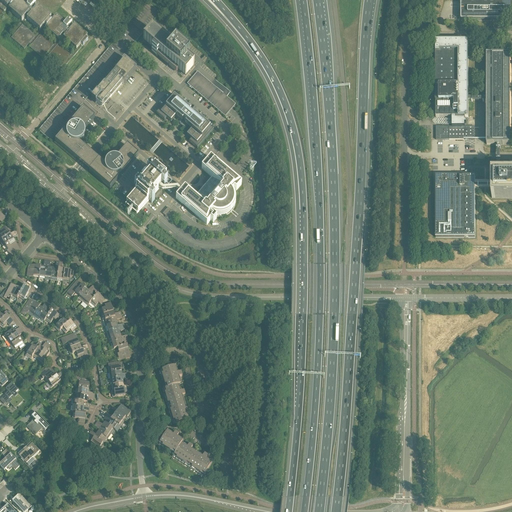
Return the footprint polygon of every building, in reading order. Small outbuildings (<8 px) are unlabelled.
[(0,0),(0,17),(8,7),(10,9),(9,11),(22,22),(11,35),(13,36),(11,38),(24,50),(29,44),(31,46),(29,48),(42,59),(47,53),(49,55),(47,57),(61,68),(62,66),(64,68),(83,46),(88,40),(86,39),(87,37),(74,25),(69,31),(68,29),(69,27),(72,24),(69,21),(66,24),(56,16),(51,22),(49,20),(51,18),(38,7),(33,13),(31,11),(33,9),(36,5),(32,2),(29,6),(22,0),(0,0)] [(497,18),(500,18),(506,18),(506,20),(511,19),(511,0),(461,0),(461,10),(461,20),(497,20),(497,18)] [(157,56),(161,60),(171,68),(176,72),(179,70),(186,76),(187,75),(192,68),(193,67),(186,61),(189,58),(175,46),(172,49),(151,32),(150,32),(145,39),(144,40),(159,53),(157,56)] [(452,124),(452,127),(465,127),(465,124),(466,124),(466,123),(466,121),(465,121),(465,118),(468,117),(468,101),(468,98),(468,42),(436,42),(436,48),(435,48),(435,101),(436,101),(436,118),(452,117),(452,121),(451,121),(450,122),(451,124),(452,124)] [(497,145),(500,145),(510,145),(510,116),(511,115),(511,108),(511,109),(511,105),(511,104),(511,97),(511,96),(510,96),(510,55),(487,55),(486,98),(486,101),(487,145),(497,145)] [(91,99),(96,103),(100,106),(103,103),(105,100),(107,101),(110,97),(122,84),(123,85),(135,71),(137,70),(125,60),(91,99)] [(187,85),(226,115),(236,104),(226,96),(228,94),(228,93),(229,91),(218,82),(216,85),(222,89),(221,90),(197,72),(187,85)] [(214,130),(191,110),(172,94),(156,114),(164,121),(166,118),(171,122),(175,117),(181,121),(181,122),(181,123),(181,124),(182,124),(182,125),(183,125),(183,126),(184,126),(185,126),(186,126),(191,130),(187,136),(191,139),(189,142),(197,149),(214,130)] [(76,160),(79,163),(82,165),(88,170),(87,171),(110,190),(112,188),(111,188),(115,183),(117,180),(138,156),(127,146),(116,158),(115,158),(114,158),(113,158),(112,158),(111,158),(110,159),(109,159),(109,160),(108,160),(107,161),(106,162),(106,163),(105,164),(105,165),(100,161),(100,160),(98,158),(98,159),(92,154),(86,149),(87,148),(85,147),(84,147),(79,143),(80,143),(81,142),(82,141),(83,140),(84,139),(84,138),(84,137),(85,136),(85,135),(85,134),(85,133),(85,132),(84,131),(84,130),(94,118),(83,109),(56,141),(55,140),(53,142),(76,161),(76,160)] [(465,127),(452,127),(436,127),(436,140),(449,140),(449,138),(465,138),(465,140),(475,140),(475,127),(465,127)] [(202,169),(211,177),(213,179),(207,186),(205,188),(203,190),(197,198),(185,188),(177,197),(176,198),(200,219),(207,225),(212,219),(210,217),(211,216),(213,218),(210,221),(213,223),(216,219),(212,215),(213,215),(214,216),(215,216),(216,216),(217,216),(218,217),(219,217),(220,217),(222,217),(223,216),(224,216),(225,216),(226,215),(227,215),(228,214),(229,214),(230,213),(231,212),(232,210),(233,209),(234,208),(234,207),(235,206),(235,205),(235,204),(235,203),(235,201),(235,200),(235,199),(235,198),(235,197),(235,196),(234,195),(234,194),(233,193),(233,192),(232,191),(234,189),(236,191),(241,184),(233,177),(210,158),(209,159),(202,167),(201,168),(202,169)] [(160,176),(154,171),(153,173),(150,170),(146,174),(137,185),(134,188),(134,189),(137,191),(136,192),(136,193),(133,196),(130,200),(129,201),(125,205),(131,210),(132,211),(137,215),(140,211),(140,210),(141,210),(144,206),(147,203),(147,202),(148,202),(149,201),(151,203),(152,203),(155,200),(164,189),(167,185),(164,183),(165,181),(162,179),(163,178),(163,177),(162,176),(161,175),(160,176)] [(492,187),(492,198),(511,198),(511,173),(500,174),(497,174),(492,174),(492,184),(492,187)] [(436,238),(475,238),(475,188),(475,187),(475,184),(475,176),(471,176),(471,175),(468,175),(468,176),(465,176),(465,175),(460,175),(460,176),(436,176),(436,217),(436,238)] [(162,214),(165,216),(171,210),(168,208),(162,214)] [(165,217),(169,221),(173,217),(176,213),(171,210),(165,217)] [(0,241),(10,235),(5,227),(0,230),(0,231),(1,233),(0,233),(0,241)] [(0,241),(3,247),(5,246),(13,240),(12,237),(17,234),(15,231),(10,235),(0,241)] [(5,246),(8,250),(6,251),(10,257),(20,250),(13,240),(5,246)] [(39,278),(45,279),(47,261),(44,261),(43,267),(41,266),(39,277),(39,278)] [(51,280),(57,281),(59,263),(56,262),(55,269),(52,268),(51,280)] [(33,276),(39,277),(41,266),(28,265),(27,277),(33,278),(33,276)] [(64,270),(63,282),(69,283),(70,277),(73,277),(73,271),(64,270)] [(75,293),(79,297),(80,297),(86,289),(77,281),(67,293),(72,297),(75,293)] [(22,290),(11,284),(4,298),(10,301),(12,296),(17,299),(18,297),(22,290)] [(23,286),(22,290),(18,297),(24,300),(25,297),(28,298),(29,296),(31,292),(32,291),(29,289),(23,286)] [(78,298),(83,302),(95,288),(92,286),(88,291),(86,289),(80,297),(79,297),(78,298)] [(88,306),(90,303),(95,297),(93,295),(97,290),(95,288),(83,302),(88,306)] [(90,303),(95,307),(98,303),(101,305),(105,300),(97,294),(95,297),(90,303)] [(29,312),(34,315),(40,307),(29,300),(21,313),(26,316),(29,312)] [(33,317),(38,320),(48,305),(45,303),(42,308),(40,307),(34,315),(33,317)] [(100,309),(102,315),(113,312),(111,303),(105,305),(105,308),(100,309)] [(43,323),(45,320),(50,313),(49,313),(47,312),(51,306),(48,305),(38,320),(43,323)] [(45,320),(50,324),(53,319),(56,321),(58,317),(59,316),(59,315),(51,310),(49,313),(50,313),(45,320)] [(0,322),(7,315),(9,313),(6,311),(2,316),(0,313),(0,322)] [(102,315),(103,321),(121,316),(120,313),(114,314),(113,312),(102,315)] [(0,322),(0,325),(3,328),(7,324),(9,326),(13,321),(7,315),(0,322)] [(122,319),(121,316),(103,321),(105,327),(117,323),(116,321),(122,319)] [(59,332),(61,329),(71,321),(73,319),(70,317),(66,321),(64,319),(54,327),(59,332)] [(72,332),(73,334),(75,333),(75,331),(78,330),(77,329),(77,328),(71,321),(61,329),(65,334),(70,330),(72,332)] [(105,327),(107,333),(125,327),(124,324),(118,326),(117,323),(105,327)] [(107,333),(109,338),(120,335),(119,332),(125,330),(125,327),(107,333)] [(3,336),(7,341),(22,330),(20,328),(15,331),(13,329),(3,336)] [(7,341),(10,346),(20,339),(18,337),(23,333),(22,330),(7,341)] [(68,343),(70,348),(70,349),(80,345),(75,333),(73,334),(61,339),(63,345),(68,343)] [(109,338),(110,344),(128,339),(127,336),(121,337),(120,335),(109,338)] [(20,339),(10,346),(14,351),(19,348),(20,350),(26,346),(20,339)] [(112,350),(117,348),(124,346),(123,344),(129,342),(128,339),(110,344),(112,350)] [(31,359),(33,356),(40,346),(41,344),(39,342),(35,347),(33,346),(26,356),(31,359)] [(33,356),(38,360),(48,344),(46,343),(42,348),(40,346),(33,356)] [(48,344),(38,360),(43,363),(43,362),(50,353),(47,351),(51,346),(48,344)] [(71,355),(74,354),(85,349),(88,348),(87,345),(81,347),(80,345),(70,349),(70,348),(68,349),(71,355)] [(117,348),(119,354),(117,354),(119,361),(131,357),(127,345),(124,346),(117,348)] [(74,354),(76,359),(81,357),(84,363),(90,361),(85,349),(74,354)] [(108,364),(109,373),(121,372),(120,363),(108,364)] [(41,381),(43,379),(43,380),(44,379),(43,379),(45,378),(48,382),(57,376),(49,366),(37,376),(41,381)] [(164,389),(164,390),(178,385),(180,385),(178,378),(182,377),(181,373),(177,374),(174,367),(161,371),(166,389),(164,389)] [(48,382),(47,383),(51,389),(60,381),(59,379),(64,375),(62,372),(57,376),(48,382)] [(79,383),(79,389),(89,390),(90,378),(75,376),(74,382),(79,383)] [(110,379),(111,385),(123,384),(123,381),(129,380),(128,377),(110,379)] [(8,392),(5,395),(0,399),(4,404),(8,400),(10,402),(10,403),(14,407),(17,404),(17,405),(18,404),(19,405),(22,402),(19,400),(21,398),(16,393),(18,390),(12,383),(5,389),(8,392)] [(164,390),(169,407),(183,402),(181,396),(185,394),(184,390),(180,392),(178,385),(164,390)] [(77,388),(76,395),(94,397),(95,394),(88,393),(89,390),(79,389),(77,388)] [(130,388),(112,391),(113,397),(125,396),(125,393),(131,392),(130,388)] [(73,400),(73,406),(89,408),(89,405),(83,404),(84,402),(75,400),(73,400)] [(183,402),(169,407),(175,424),(188,420),(186,413),(190,412),(189,408),(185,409),(183,402)] [(121,405),(114,415),(123,421),(126,416),(127,417),(131,412),(121,405)] [(49,427),(43,420),(36,412),(32,416),(35,420),(27,427),(26,427),(35,436),(38,433),(37,432),(42,427),(45,431),(49,427)] [(73,418),(77,419),(77,422),(78,422),(78,426),(84,426),(86,414),(82,413),(74,412),(74,413),(73,418)] [(107,414),(105,416),(121,427),(124,422),(123,421),(114,415),(112,417),(107,414)] [(109,423),(107,425),(114,430),(117,432),(121,427),(105,416),(104,419),(109,423)] [(97,422),(96,424),(111,435),(114,430),(107,425),(104,423),(103,425),(97,422)] [(99,430),(98,433),(107,440),(111,435),(96,424),(94,427),(99,430)] [(91,432),(89,434),(104,445),(107,440),(98,433),(96,435),(91,432)] [(173,456),(181,444),(182,442),(176,438),(179,435),(175,432),(173,436),(167,432),(159,445),(174,454),(173,456)] [(104,445),(89,434),(87,437),(92,440),(91,443),(101,450),(104,445)] [(19,456),(23,461),(23,462),(31,471),(38,464),(32,459),(39,452),(32,444),(31,445),(27,449),(26,450),(19,456)] [(173,456),(188,466),(196,453),(190,450),(193,446),(189,444),(187,448),(181,444),(173,456)] [(2,454),(6,458),(0,464),(0,466),(4,471),(4,470),(7,468),(9,470),(14,466),(16,469),(21,465),(6,449),(2,454)] [(196,453),(188,466),(204,475),(212,463),(206,459),(208,456),(204,453),(202,457),(196,453)] [(32,506),(22,496),(21,497),(19,494),(19,495),(17,497),(15,499),(16,500),(14,502),(13,501),(12,501),(14,503),(13,504),(17,509),(19,508),(22,511),(25,511),(27,511),(28,511),(28,510),(31,507),(32,506)]
